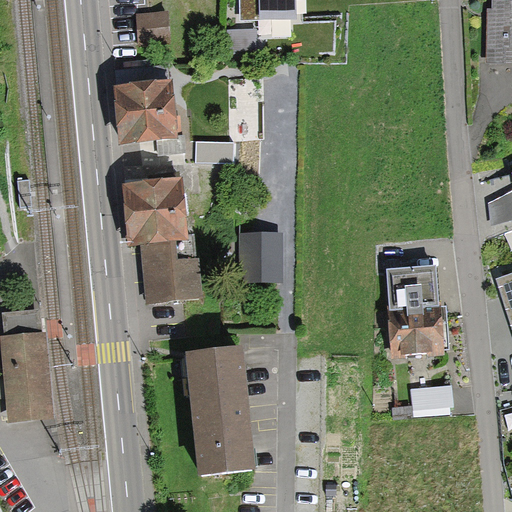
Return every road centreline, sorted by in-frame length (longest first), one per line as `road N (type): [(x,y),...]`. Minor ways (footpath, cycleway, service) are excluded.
road 1 (primary): [(79,0),(127,511)]
road 2 (residential): [(494,511),(462,225),(448,0)]
